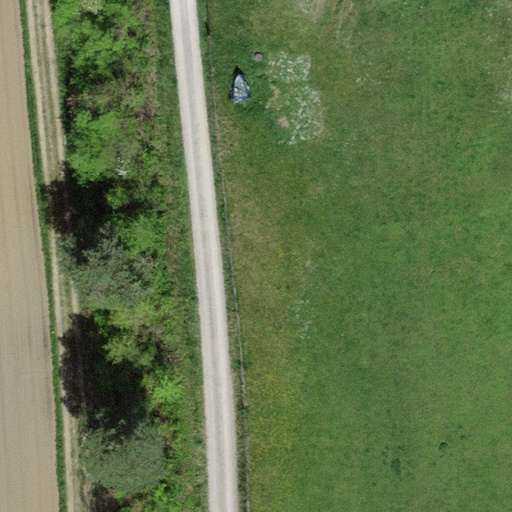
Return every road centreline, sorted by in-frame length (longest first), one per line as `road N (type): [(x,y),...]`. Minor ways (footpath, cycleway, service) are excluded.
road 1 (track): [(28,0),(78,446),(78,511)]
road 2 (unclassified): [(187,0),(223,511)]
